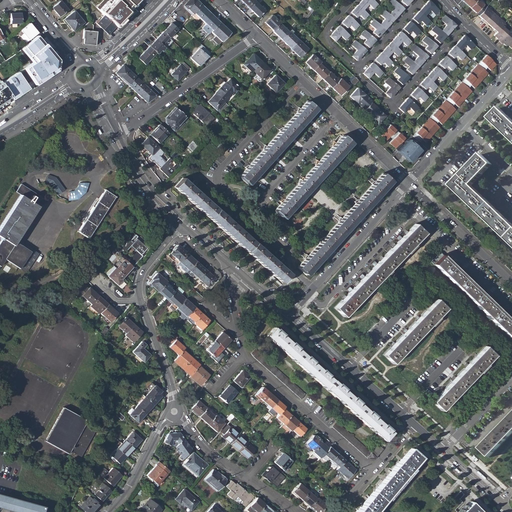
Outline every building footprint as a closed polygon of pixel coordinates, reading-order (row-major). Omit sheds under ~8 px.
[(115,3),(111,7),(112,7),(123,18),(131,9),(122,0),(122,1),(121,0),(115,0),(114,2),(115,3)] [(187,0),(183,5),(192,14),(194,12),(201,5),(199,3),(200,2),(200,1),(198,0),(187,0)] [(256,2),(254,0),(241,0),(250,8),(256,2)] [(361,0),(358,5),(363,9),(368,4),(373,9),(378,4),(373,0),(361,0)] [(389,14),(394,19),(396,16),(403,8),(398,4),(394,0),(391,0),(388,3),(394,8),(391,12),(389,14)] [(428,0),(419,11),(424,16),(429,10),(435,15),(439,10),(428,0)] [(478,0),(476,0),(470,7),(477,13),(484,5),(478,0)] [(56,12),(59,16),(67,9),(60,1),(53,7),(57,11),(56,12)] [(266,11),(256,2),(250,8),(260,17),(266,11)] [(101,13),(104,16),(112,7),(111,7),(109,5),(101,13)] [(194,12),(203,21),(210,13),(201,5),(194,12)] [(358,5),(350,13),(356,17),(359,14),(364,19),(368,14),(363,9),(358,5)] [(487,7),(484,5),(477,13),(476,13),(479,16),(487,7)] [(506,23),(488,6),(487,7),(479,16),(482,19),(482,20),(487,25),(488,24),(494,29),(494,30),(497,33),(494,36),(497,39),(502,44),(503,44),(506,47),(507,45),(511,49),(511,48),(511,33),(503,26),(506,23)] [(115,26),(123,18),(112,7),(104,16),(115,26)] [(389,14),(383,9),(379,14),(384,19),(379,24),(385,29),(394,19),(389,14)] [(63,19),(72,30),(82,22),(73,11),(63,19)] [(419,11),(412,19),(417,23),(420,20),(425,25),(430,21),(424,16),(419,11)] [(10,13),(10,23),(20,23),(20,13),(10,13)] [(219,22),(210,13),(203,21),(212,30),(219,22)] [(264,22),(272,30),(279,23),(280,23),(271,15),(264,22)] [(348,15),(341,23),(346,28),(349,25),(355,30),(359,25),(353,20),(348,15)] [(445,15),(440,20),(446,25),(441,31),(446,35),(455,25),(445,15)] [(107,34),(115,26),(104,16),(99,21),(98,20),(95,23),(107,34)] [(379,24),(374,19),(369,24),(375,29),(372,32),(378,37),(385,29),(379,24)] [(89,21),(83,26),(83,31),(82,39),(83,39),(82,44),(94,45),(95,32),(92,31),(92,25),(89,21)] [(409,21),(402,29),(408,34),(410,31),(416,36),(420,31),(415,26),(409,21)] [(211,39),(212,39),(217,44),(217,45),(230,32),(219,22),(212,30),(210,31),(215,35),(211,39)] [(23,33),(20,36),(25,42),(37,33),(29,23),(20,30),(23,33)] [(171,23),(163,32),(168,37),(177,29),(171,23)] [(288,32),(279,23),(272,30),(281,39),(288,32)] [(329,36),(334,41),(340,35),(345,40),(349,35),(344,30),(339,26),(329,36)] [(441,31),(435,26),(431,30),(436,35),(434,38),(439,43),(446,35),(441,31)] [(370,35),(364,30),(360,35),(366,40),(363,43),(368,47),(375,40),(370,35)] [(298,40),(289,31),(288,32),(281,39),(290,48),(298,40)] [(163,32),(156,39),(161,44),(168,37),(163,32)] [(400,32),(391,42),(396,47),(401,41),(407,46),(411,41),(405,36),(400,32)] [(454,45),(460,50),(465,45),(470,50),(474,45),(464,35),(454,45)] [(431,41),(426,36),(421,41),(427,46),(424,49),(429,53),(437,46),(431,41)] [(60,72),(61,59),(43,37),(16,55),(25,70),(3,84),(14,101),(60,72)] [(161,44),(162,45),(169,38),(168,37),(161,44)] [(161,51),(164,48),(162,45),(161,44),(156,39),(149,46),(155,53),(157,54),(161,50),(161,51)] [(300,57),(308,49),(298,40),(290,48),(300,57)] [(361,45),(355,40),(351,45),(356,50),(351,56),(356,60),(366,50),(361,45)] [(198,65),(210,53),(199,43),(199,42),(198,44),(198,46),(198,49),(190,57),(198,65)] [(391,42),(384,50),(389,55),(392,51),(397,56),(401,52),(396,47),(391,42)] [(460,50),(454,45),(447,53),(453,58),(455,55),(461,60),(465,55),(460,50)] [(147,61),(155,53),(149,46),(140,55),(147,61)] [(422,51),(416,46),(412,51),(418,56),(412,62),(418,66),(427,56),(422,51)] [(381,52),(374,60),(379,65),(382,62),(388,67),(392,62),(386,57),(381,52)] [(243,63),(251,71),(252,70),(261,61),(253,53),(243,63)] [(304,62),(313,69),(320,61),(312,53),(304,62)] [(486,55),(478,64),(483,69),(486,66),(487,67),(490,70),(496,64),(486,55)] [(450,61),(445,56),(438,64),(443,68),(446,65),(451,70),(456,66),(450,61)] [(412,62),(407,57),(403,62),(408,66),(405,70),(411,74),(418,66),(412,62)] [(189,67),(180,59),(177,62),(180,64),(170,74),(177,81),(189,67)] [(312,70),(321,78),(328,71),(331,68),(329,67),(326,70),(325,69),(327,67),(323,64),(324,63),(321,60),(320,61),(313,69),(312,70)] [(252,70),(261,79),(270,70),(261,61),(252,70)] [(372,63),(362,73),(368,78),(373,72),(378,77),(383,73),(377,67),(372,63)] [(478,64),(469,73),(480,82),(482,79),(481,78),(483,76),(484,77),(488,73),(484,70),(483,69),(478,64)] [(115,73),(127,84),(134,76),(137,74),(131,69),(129,72),(122,65),(115,73)] [(436,66),(428,74),(434,79),(436,76),(442,81),(446,76),(441,71),(436,66)] [(403,72),(398,67),(393,72),(399,77),(396,80),(401,85),(408,77),(403,72)] [(338,80),(328,71),(321,78),(330,87),(338,80)] [(469,73),(461,82),(467,87),(470,84),(471,85),(474,88),(480,82),(469,73)] [(266,83),(275,92),(283,83),(275,74),(266,83)] [(144,85),(134,76),(127,84),(136,93),(144,85)] [(431,81),(426,77),(419,84),(424,89),(427,86),(433,91),(437,86),(431,81)] [(215,93),(224,101),(230,95),(232,97),(240,88),(230,78),(223,86),(222,85),(215,93)] [(330,87),(338,95),(347,86),(339,78),(338,80),(330,87)] [(394,83),(388,78),(384,82),(389,87),(384,93),(389,98),(399,87),(394,83)] [(3,84),(1,80),(0,81),(0,109),(14,101),(3,84)] [(461,82),(453,91),(463,101),(466,97),(465,96),(467,94),(468,95),(471,91),(468,88),(467,87),(461,82)] [(148,89),(144,85),(136,93),(146,102),(158,93),(151,87),(148,89)] [(417,87),(410,95),(415,100),(418,97),(423,102),(427,97),(422,92),(417,87)] [(364,94),(357,88),(349,96),(357,103),(364,94)] [(453,91),(445,99),(451,105),(453,102),(454,103),(457,106),(463,101),(453,91)] [(207,101),(216,109),(224,101),(215,93),(207,101)] [(372,101),(364,94),(357,103),(364,109),(371,102),(372,101)] [(398,108),(403,113),(408,107),(414,112),(418,107),(413,102),(407,97),(398,108)] [(445,99),(437,109),(447,118),(449,116),(448,115),(450,113),(451,113),(456,108),(452,105),(451,105),(445,99)] [(239,176),(248,184),(316,109),(307,101),(300,109),(298,107),(297,112),(297,113),(283,128),(282,128),(278,129),(280,131),(266,147),(264,144),(263,149),(264,149),(249,165),(249,164),(244,166),(246,168),(239,176)] [(378,109),(371,102),(364,109),(372,116),(378,109)] [(191,112),(205,125),(207,123),(208,124),(210,121),(209,120),(213,116),(199,103),(191,112)] [(166,123),(174,130),(186,117),(175,107),(165,117),(166,123)] [(511,119),(500,108),(489,118),(511,139),(511,119)] [(385,116),(378,109),(372,116),(370,118),(378,124),(385,116)] [(437,109),(429,118),(434,123),(437,120),(438,121),(441,124),(447,118),(437,109)] [(429,118),(420,127),(431,136),(433,133),(432,133),(434,130),(435,131),(439,127),(435,124),(434,123),(429,118)] [(395,130),(386,122),(381,128),(384,130),(383,131),(380,135),(386,140),(389,137),(390,136),(395,130)] [(149,134),(159,143),(168,133),(158,124),(149,134)] [(420,127),(412,136),(418,141),(421,138),(422,139),(425,142),(431,136),(420,127)] [(395,130),(390,136),(393,138),(392,139),(389,143),(395,148),(400,142),(404,138),(395,130)] [(280,215),(283,218),(351,143),(343,135),(336,143),(333,141),(331,145),(333,146),(319,161),(317,159),(315,164),(316,165),(303,178),(302,178),(302,179),(300,177),(298,183),(299,183),(285,198),(284,197),(281,200),(282,202),(275,210),(278,213),(277,214),(279,216),(280,215)] [(140,144),(151,154),(156,148),(157,146),(147,137),(140,144)] [(418,141),(413,146),(418,150),(422,145),(419,142),(422,139),(421,138),(418,141)] [(186,146),(192,152),(198,146),(192,140),(186,146)] [(403,145),(398,151),(408,160),(418,150),(413,146),(407,140),(403,145)] [(400,142),(395,148),(398,151),(403,145),(400,142)] [(159,156),(163,152),(157,146),(156,148),(151,154),(147,158),(158,168),(164,161),(159,156)] [(492,164),(481,155),(451,186),(511,245),(511,223),(472,185),(492,164)] [(158,168),(167,177),(177,166),(174,164),(171,167),(168,164),(172,161),(168,158),(164,161),(158,168)] [(297,267),(306,275),(391,181),(383,173),(375,181),(373,179),(371,184),(372,185),(358,200),(356,198),(354,203),(355,204),(341,219),(339,217),(336,222),(337,223),(324,237),(322,235),(319,240),(321,241),(307,256),(305,254),(303,258),(304,259),(297,267)] [(55,177),(48,175),(46,182),(49,183),(57,195),(64,190),(55,177)] [(174,186),(282,282),(290,274),(282,266),(280,261),(278,263),(264,251),(266,249),(262,247),(261,248),(247,235),(249,233),(244,231),(243,232),(228,218),(230,216),(225,215),(225,216),(210,203),(212,201),(208,199),(207,200),(193,187),(194,187),(192,182),(190,184),(182,177),(174,186)] [(79,198),(86,191),(89,182),(81,182),(78,187),(75,190),(79,198)] [(0,240),(0,267),(6,258),(20,268),(31,250),(16,241),(38,206),(37,204),(42,197),(21,183),(16,191),(20,194),(0,225),(0,235),(1,237),(1,238),(1,239),(0,240)] [(79,231),(90,238),(116,196),(106,189),(79,231)] [(70,191),(69,199),(79,198),(75,190),(70,191)] [(334,307),(343,316),(424,232),(415,224),(334,307)] [(136,250),(126,261),(132,266),(142,255),(141,254),(148,248),(136,237),(137,236),(132,231),(114,249),(121,255),(131,244),(136,250)] [(168,255),(177,263),(187,252),(178,244),(168,255)] [(182,265),(188,270),(188,269),(196,261),(187,252),(177,263),(176,265),(180,268),(182,265)] [(511,322),(442,255),(434,264),(511,339),(511,322)] [(124,259),(116,268),(124,275),(132,266),(126,261),(124,259)] [(193,273),(198,278),(206,269),(196,261),(188,269),(188,270),(186,272),(191,276),(193,273)] [(108,275),(120,287),(124,283),(122,281),(124,279),(122,277),(124,275),(116,268),(115,267),(108,275)] [(198,278),(207,286),(215,277),(206,269),(198,278)] [(149,283),(158,291),(165,283),(166,281),(157,272),(152,277),(152,278),(153,279),(149,283)] [(81,295),(91,304),(99,295),(94,291),(92,292),(83,283),(75,291),(80,296),(81,295)] [(158,291),(167,299),(174,291),(175,290),(172,288),(171,289),(165,283),(158,291)] [(174,291),(167,299),(170,302),(171,301),(173,303),(172,303),(169,306),(174,311),(185,298),(176,289),(175,290),(174,291)] [(90,305),(99,314),(100,313),(108,304),(99,295),(91,304),(90,305)] [(185,298),(174,311),(182,319),(186,314),(194,306),(185,298)] [(383,354),(392,363),(445,308),(436,299),(383,354)] [(104,315),(111,320),(117,313),(108,304),(100,313),(103,316),(104,315)] [(194,306),(186,314),(189,317),(187,320),(192,324),(193,323),(202,314),(194,306)] [(193,323),(200,330),(209,320),(202,314),(193,323)] [(117,325),(126,333),(134,324),(125,316),(117,325)] [(126,333),(134,340),(142,332),(134,324),(126,333)] [(98,333),(101,336),(107,330),(104,327),(100,331),(98,333)] [(266,336),(383,440),(391,432),(389,430),(390,429),(383,423),(382,424),(373,416),(374,415),(367,409),(367,410),(358,402),(358,401),(352,395),(351,396),(342,388),(343,388),(337,382),(336,383),(327,375),(328,374),(322,368),(321,369),(312,361),(313,360),(306,354),(305,355),(297,347),(297,346),(291,340),(290,341),(281,334),(282,333),(277,328),(276,329),(274,327),(266,336)] [(214,340),(223,347),(230,339),(221,332),(214,340)] [(173,350),(177,354),(182,349),(184,346),(187,344),(184,341),(181,344),(175,338),(177,336),(174,334),(169,340),(172,344),(171,346),(174,349),(173,350)] [(206,349),(214,356),(223,347),(214,340),(206,349)] [(132,352),(143,362),(149,355),(142,348),(145,344),(142,341),(132,352)] [(119,353),(124,357),(130,350),(125,346),(119,353)] [(485,346),(431,401),(441,410),(447,403),(450,401),(454,405),(457,402),(453,398),(472,377),(474,375),(478,379),(481,376),(477,372),(485,363),(494,355),(485,346)] [(191,357),(182,349),(177,354),(172,360),(181,367),(191,357)] [(254,358),(300,399),(305,394),(254,349),(251,353),(254,358)] [(181,367),(190,375),(198,365),(199,364),(191,357),(181,367)] [(477,372),(479,373),(486,364),(485,363),(477,372)] [(190,375),(200,384),(209,374),(198,365),(190,375)] [(232,380),(239,387),(248,377),(241,370),(232,380)] [(218,396),(225,403),(235,391),(228,385),(218,396)] [(144,397),(153,405),(160,396),(158,394),(160,391),(154,386),(144,397)] [(255,394),(262,401),(269,393),(262,386),(255,394)] [(262,401),(270,407),(277,400),(269,393),(262,401)] [(136,406),(145,414),(153,405),(144,397),(136,406)] [(190,408),(198,416),(205,408),(206,407),(198,400),(190,408)] [(270,407),(277,414),(282,408),(284,406),(277,400),(270,407)] [(129,415),(137,423),(145,414),(136,406),(133,410),(129,415)] [(69,450),(80,455),(95,428),(85,423),(87,420),(64,407),(45,441),(68,453),(69,450)] [(214,416),(205,408),(198,416),(207,423),(214,416)] [(290,415),(282,408),(277,414),(275,416),(283,423),(290,415)] [(116,415),(121,420),(124,417),(118,411),(116,415)] [(207,423),(216,431),(223,423),(215,415),(214,416),(207,423)] [(283,423),(290,430),(291,429),(297,422),(298,422),(290,415),(283,423)] [(488,440),(480,448),(490,458),(511,434),(511,415),(495,433),(492,436),(489,433),(485,437),(488,440)] [(297,422),(291,429),(298,436),(305,429),(297,422)] [(366,458),(371,453),(336,422),(331,427),(366,458)] [(224,439),(229,443),(237,434),(229,426),(222,434),(225,437),(224,439)] [(164,441),(170,445),(172,442),(172,440),(176,440),(176,441),(177,444),(182,438),(178,431),(173,429),(170,431),(168,433),(164,441)] [(124,440),(133,447),(141,439),(132,431),(124,440)] [(229,443),(237,451),(246,442),(237,434),(229,443)] [(304,443),(312,450),(319,442),(312,435),(304,443)] [(182,438),(177,444),(175,447),(180,455),(178,457),(181,460),(191,449),(182,438)] [(117,448),(125,456),(133,447),(124,440),(117,448)] [(237,451),(246,459),(254,449),(246,442),(237,451)] [(320,456),(327,448),(319,442),(312,450),(311,451),(319,457),(320,456)] [(378,444),(371,453),(376,457),(383,449),(378,444)] [(327,448),(320,456),(325,460),(327,457),(330,460),(336,453),(329,446),(327,448)] [(110,455),(118,463),(125,456),(117,448),(110,455)] [(372,511),(421,457),(412,449),(356,511),(372,511)] [(187,466),(197,475),(205,466),(198,460),(199,458),(192,452),(182,463),(186,468),(187,466)] [(283,470),(286,472),(289,469),(286,466),(291,461),(282,453),(273,462),(282,470),(283,470)] [(330,460),(338,466),(344,460),(336,453),(330,460)] [(335,469),(346,479),(355,469),(344,460),(338,466),(335,469)] [(146,475),(156,484),(168,471),(158,461),(155,464),(146,475)] [(270,482),(275,486),(282,477),(270,466),(261,476),(265,479),(267,478),(271,482),(270,482)] [(104,479),(112,486),(121,476),(114,469),(104,479)] [(204,479),(218,491),(226,481),(225,480),(226,479),(220,474),(219,475),(213,469),(204,479)] [(235,485),(230,480),(225,487),(230,491),(226,494),(232,500),(233,499),(239,504),(240,503),(244,507),(246,505),(248,502),(254,497),(249,492),(248,494),(236,484),(235,485)] [(94,494),(101,501),(110,491),(102,483),(99,486),(101,488),(94,494)] [(291,491),(300,500),(307,492),(308,491),(299,483),(291,491)] [(181,501),(191,510),(198,501),(184,489),(175,500),(179,503),(181,501)] [(463,494),(459,490),(442,510),(444,511),(482,511),(470,501),(459,511),(456,511),(454,510),(462,502),(459,499),(463,494)] [(315,499),(307,492),(300,500),(308,507),(309,506),(315,499)] [(78,505),(85,511),(91,511),(93,511),(91,510),(97,503),(88,495),(78,505)] [(0,508),(13,511),(41,511),(43,508),(0,496),(0,508)] [(257,511),(264,504),(256,497),(250,504),(248,502),(246,505),(248,506),(246,510),(248,511),(257,511)] [(309,506),(314,510),(313,511),(314,511),(318,511),(326,504),(326,502),(323,500),(322,500),(320,502),(316,498),(315,499),(309,506)] [(140,509),(142,511),(157,511),(160,508),(149,499),(140,509)]
